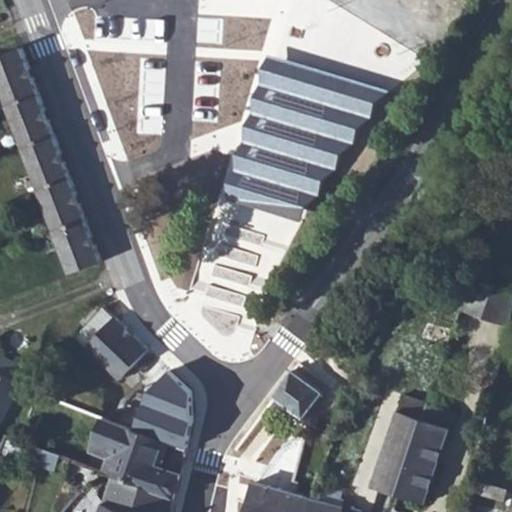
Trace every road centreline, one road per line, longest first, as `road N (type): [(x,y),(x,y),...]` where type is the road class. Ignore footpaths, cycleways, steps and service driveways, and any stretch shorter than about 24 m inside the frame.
road 1 (tertiary): [(241,410),(451,118),(511,8)]
road 2 (residential): [(25,0),(141,310),(241,410)]
